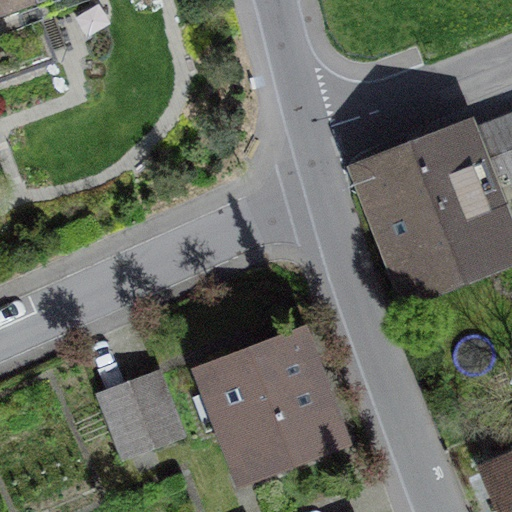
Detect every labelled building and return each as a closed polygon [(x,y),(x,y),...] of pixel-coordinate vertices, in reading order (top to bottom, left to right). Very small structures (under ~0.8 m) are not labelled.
[(0,0),(0,22),(60,0),(0,0)] [(511,196),(511,126),(483,137),(506,199),(511,196)] [(511,221),(476,129),(357,175),(411,315),(511,276),(511,221)] [(297,341),(204,377),(244,482),(337,447),(297,341)] [(158,383),(96,406),(122,474),(184,451),(158,383)] [(511,511),(511,460),(483,473),(499,511),(511,511)]
